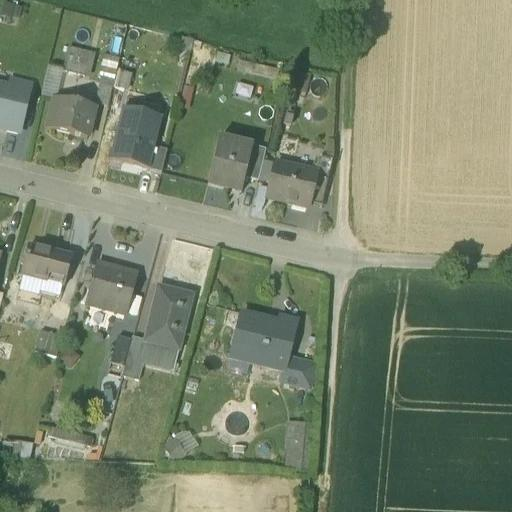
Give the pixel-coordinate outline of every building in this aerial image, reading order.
[(170,36),(166,50),(189,56),(193,42),(170,36)] [(86,68),(65,63),(63,73),(84,79),(86,68)] [(56,101),(63,73),(47,69),(40,97),(52,100),(56,101)] [(133,78),(119,74),(113,97),(128,100),(133,78)] [(113,85),(99,82),(93,106),(107,109),(113,85)] [(0,126),(7,128),(6,133),(16,135),(28,87),(11,83),(9,91),(0,89),(0,126)] [(180,109),(190,109),(191,92),(181,92),(180,109)] [(56,101),(52,100),(45,131),(86,142),(94,110),(56,101)] [(159,125),(120,115),(109,163),(147,173),(153,150),(159,125)] [(251,148),(218,140),(207,187),(240,195),(244,180),(251,148)] [(265,152),(251,148),(244,180),(257,183),(265,152)] [(166,153),(153,150),(147,173),(160,176),(166,153)] [(331,163),(318,160),(314,175),(315,176),(308,207),(320,210),(331,163)] [(314,175),(274,166),(266,201),(307,211),(308,207),(315,176),(314,175)] [(70,260),(27,249),(20,277),(46,284),(47,277),(64,282),(70,260)] [(135,277),(97,267),(86,306),(125,317),(135,277)] [(190,299),(158,291),(145,343),(145,344),(148,344),(142,367),(171,374),(190,299)] [(276,325),(240,316),(229,361),(282,374),(283,374),(286,361),(296,324),(278,320),(276,325)] [(61,339),(39,333),(34,354),(55,360),(61,339)] [(11,338),(0,334),(0,353),(6,355),(11,338)] [(131,343),(117,339),(110,365),(121,368),(124,369),(131,343)] [(145,343),(131,340),(131,343),(124,369),(121,378),(138,383),(142,367),(148,344),(145,344),(145,343)] [(300,364),(286,361),(283,374),(282,374),(280,384),(295,387),(300,364)] [(314,368),(300,364),(295,387),(308,390),(314,368)] [(121,368),(110,365),(108,372),(119,375),(121,368)] [(306,470),(308,422),(285,422),(283,469),(306,470)] [(91,440),(49,430),(47,439),(89,449),(91,440)] [(2,440),(2,456),(27,457),(27,441),(2,440)]
